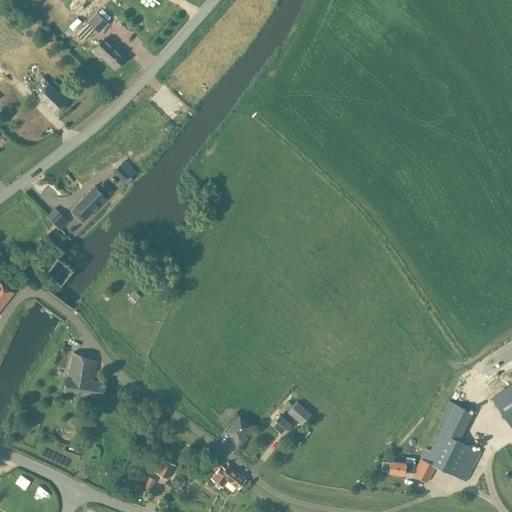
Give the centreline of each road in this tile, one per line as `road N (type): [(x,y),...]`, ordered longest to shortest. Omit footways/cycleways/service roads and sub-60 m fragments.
road 1 (unclassified): [(337,511),(291,506),(262,486),(112,369),(39,291)]
road 2 (tertiary): [(0,198),(92,128),(212,0)]
